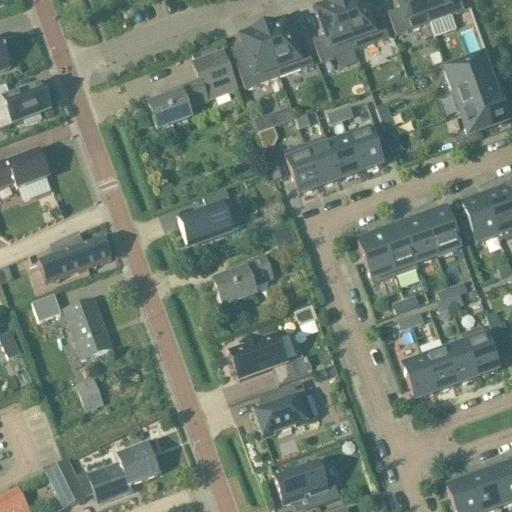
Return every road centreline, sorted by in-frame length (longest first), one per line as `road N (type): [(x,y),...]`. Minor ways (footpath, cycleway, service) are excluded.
road 1 (residential): [(511,155),(314,226),(399,458)]
road 2 (residential): [(228,511),(117,206)]
road 3 (residential): [(65,64),(251,0)]
road 4 (residential): [(117,206),(65,64)]
road 5 (residential): [(0,260),(117,206)]
